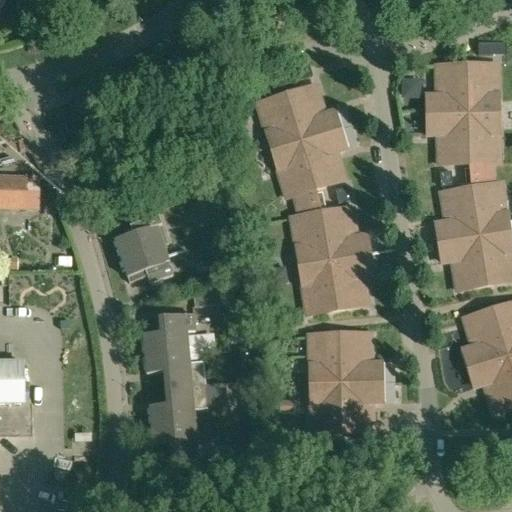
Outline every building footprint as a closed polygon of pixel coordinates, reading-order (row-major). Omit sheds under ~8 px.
[(492,45),(478,45),(478,57),(492,57),(492,45)] [(309,67),(295,71),(299,82),(312,78),(309,67)] [(464,187),(472,187),(472,192),(439,197),(443,226),(434,227),(440,267),(449,266),(453,294),(511,285),(511,269),(510,257),(511,256),(511,254),(506,216),(504,217),(500,188),(493,189),(491,166),(499,166),(499,137),(501,137),(501,96),(499,96),(498,68),(437,68),(437,97),(428,97),(428,137),(437,137),(438,166),(470,166),(470,172),(463,172),(464,187)] [(354,210),(321,215),(320,211),(325,210),(321,195),(316,196),(314,189),(348,179),(340,151),(349,149),(337,110),(328,112),(320,85),(261,102),(269,130),(267,130),(278,169),(280,169),(289,196),(291,196),(296,218),(293,219),(297,247),(295,248),(301,288),(303,287),(307,316),(368,307),(364,279),(373,277),(368,237),(358,239),(354,210)] [(452,188),(451,174),(439,175),(441,189),(452,188)] [(0,210),(26,212),(27,179),(0,178),(0,210)] [(350,203),(347,190),(336,192),(338,206),(350,203)] [(207,191),(195,195),(198,207),(211,203),(207,191)] [(147,279),(149,286),(173,278),(163,248),(168,246),(157,212),(141,218),(142,219),(128,223),(131,232),(124,234),(126,239),(115,242),(129,285),(147,279)] [(18,260),(1,260),(1,273),(18,273),(18,260)] [(218,297),(195,299),(196,311),(219,309),(218,297)] [(460,357),(472,396),(481,393),(489,421),(511,413),(511,311),(461,327),(469,355),(460,357)] [(163,370),(163,375),(165,392),(206,388),(204,365),(191,366),(188,335),(196,334),(195,317),(158,321),(159,329),(156,329),(157,336),(143,337),(146,371),(163,370)] [(370,338),(339,338),(309,338),(309,367),(307,367),(307,407),(309,407),(310,436),(371,436),(371,407),(380,407),(380,366),(371,366),(370,338)] [(0,405),(23,406),(23,392),(23,364),(0,364),(0,405)] [(221,387),(206,388),(165,392),(167,413),(149,415),(153,449),(167,448),(167,454),(170,454),(171,463),(207,459),(206,442),(197,443),(194,411),(201,411),(202,415),(227,413),(226,399),(225,386),(221,387)] [(279,402),(279,415),(292,415),(292,402),(279,402)] [(358,449),(359,461),(373,461),(373,449),(358,449)] [(244,468),(226,469),(227,481),(250,479),(249,467),(244,468)]
